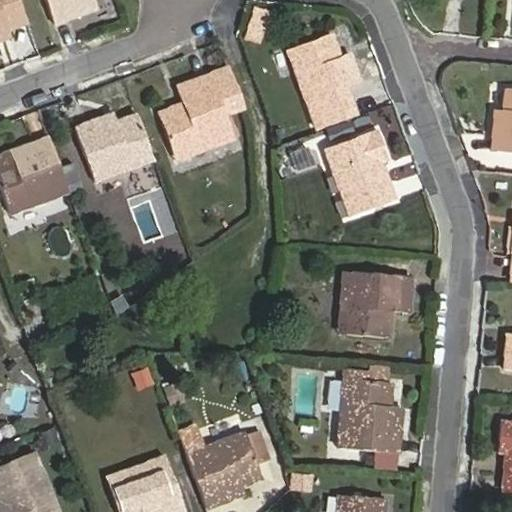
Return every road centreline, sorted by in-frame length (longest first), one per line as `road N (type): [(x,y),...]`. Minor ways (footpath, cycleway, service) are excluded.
road 1 (residential): [(384,0),(462,201),(470,249),(445,511)]
road 2 (residential): [(0,96),(180,25),(183,0)]
